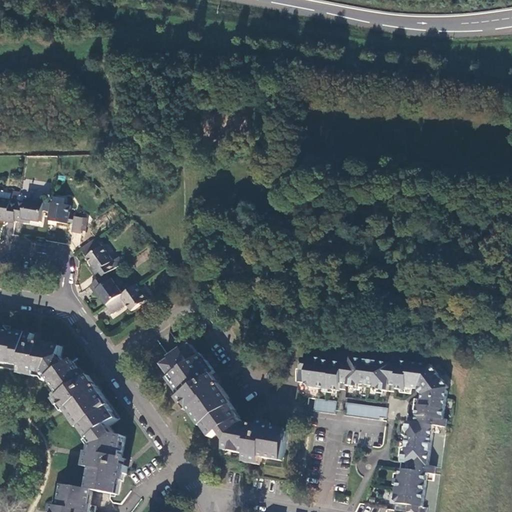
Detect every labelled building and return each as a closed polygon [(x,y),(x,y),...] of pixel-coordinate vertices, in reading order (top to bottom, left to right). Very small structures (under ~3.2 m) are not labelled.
[(226,126),(234,125),(233,121),(250,118),(247,104),(223,109),(226,126)] [(7,222),(15,223),(16,220),(18,206),(11,204),(12,193),(0,190),(0,218),(7,220),(7,222)] [(18,203),(20,194),(12,193),(11,204),(18,206),(18,203)] [(26,204),(18,203),(18,206),(16,220),(23,222),(24,220),(41,222),(44,205),(27,202),(26,204)] [(52,203),(50,222),(70,225),(70,223),(72,216),(73,206),(67,205),(52,203)] [(86,218),(78,217),(77,224),(76,233),(83,234),(83,232),(87,232),(87,218),(86,218)] [(86,247),(85,253),(98,272),(96,274),(101,280),(107,276),(124,264),(119,258),(114,261),(98,238),(86,247)] [(111,282),(107,276),(101,280),(91,286),(95,293),(97,292),(107,306),(123,295),(113,280),(111,282)] [(148,301),(137,286),(123,295),(107,306),(113,314),(124,307),(122,303),(124,301),(132,312),(148,301)] [(1,362),(6,361),(17,363),(16,366),(23,367),(22,370),(28,371),(30,371),(31,370),(32,369),(32,365),(38,366),(36,373),(44,375),(48,380),(52,376),(60,389),(58,390),(62,396),(60,397),(64,402),(66,403),(67,404),(68,403),(72,401),(74,405),(67,410),(75,423),(77,422),(85,433),(87,431),(92,438),(90,440),(93,445),(92,454),(102,456),(101,460),(99,460),(96,461),(94,463),(92,476),(95,476),(93,491),(103,493),(118,495),(121,480),(123,481),(124,474),(128,474),(129,467),(125,467),(127,459),(122,458),(125,436),(115,435),(109,426),(115,422),(110,414),(113,412),(106,402),(107,401),(90,377),(87,379),(83,373),(81,374),(73,363),(66,367),(60,358),(63,339),(5,329),(0,321),(0,358),(0,359),(1,362)] [(179,344),(183,350),(185,351),(192,346),(186,339),(179,344)] [(185,351),(183,350),(178,354),(171,359),(172,360),(164,366),(176,384),(173,386),(182,398),(184,397),(188,401),(189,402),(190,402),(191,403),(195,401),(198,405),(191,410),(199,422),(201,421),(209,431),(211,429),(216,437),(221,433),(228,443),(228,448),(235,449),(234,453),(248,455),(249,449),(254,450),(254,453),(254,454),(255,455),(255,456),(257,457),(270,459),(270,456),(285,459),(289,434),(275,431),(275,429),(268,427),(268,424),(263,423),(262,427),(246,423),(244,425),(240,419),(238,420),(233,413),(236,411),(228,400),(230,399),(213,376),(216,374),(207,362),(205,363),(192,345),(192,346),(185,351)] [(370,387),(373,362),(353,359),(353,357),(346,356),(345,364),(325,361),(325,360),(311,358),(311,360),(304,359),(300,383),(308,384),(310,388),(341,392),(342,384),(349,385),(348,387),(354,387),(359,388),(359,385),(364,386),(370,387)] [(435,427),(447,429),(449,421),(444,420),(449,393),(447,390),(449,388),(443,380),(440,382),(436,377),(439,375),(433,367),(430,369),(429,367),(401,362),(402,359),(394,358),(393,365),(373,362),(370,387),(375,388),(380,388),(379,391),(384,392),(389,392),(390,385),(397,386),(397,390),(407,392),(408,388),(418,390),(423,396),(421,407),(418,406),(416,423),(408,422),(407,429),(406,437),(405,443),(432,447),(435,427)] [(316,410),(336,413),(338,402),(318,399),(316,410)] [(389,408),(348,403),(346,414),(381,419),(382,416),(388,417),(389,408)] [(429,475),(435,475),(436,468),(429,467),(432,447),(405,443),(405,449),(403,459),(402,465),(409,466),(409,472),(402,471),(400,483),(398,483),(395,500),(398,505),(397,511),(400,511),(420,511),(422,508),(424,508),(429,475)] [(93,491),(67,486),(65,502),(61,501),(59,511),(95,511),(96,507),(90,506),(93,491)]
